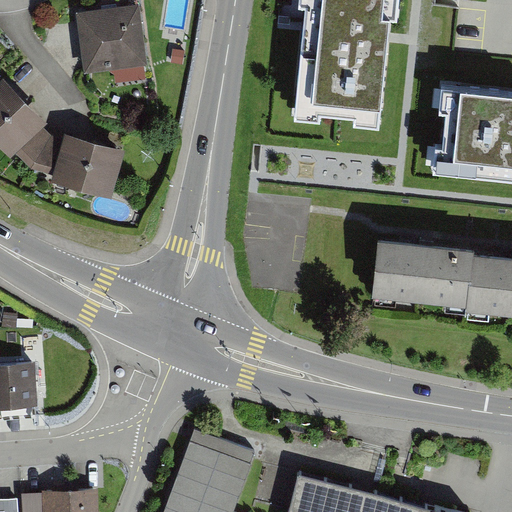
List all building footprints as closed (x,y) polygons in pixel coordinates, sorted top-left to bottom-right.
[(399,0),(298,0),(298,5),(307,6),(298,115),(319,117),(320,112),(357,115),(356,125),(379,127),(387,37),(389,20),(398,21),(399,0)] [(148,63),(140,1),(77,9),(85,71),(148,63)] [(185,51),(173,49),(171,62),(183,64),(185,51)] [(48,116),(4,73),(0,76),(0,141),(11,153),(14,150),(42,122),(48,116)] [(511,91),(443,86),(441,110),(448,111),(445,147),(436,146),(434,172),(511,178),(511,91)] [(52,132),(42,122),(14,150),(32,167),(53,173),(63,135),(52,132)] [(126,143),(65,127),(63,135),(53,173),(51,178),(112,194),(126,143)] [(475,239),(381,228),(374,284),(468,295),(475,243),(475,239)] [(511,246),(475,243),(468,295),(468,301),(511,305),(511,246)] [(33,362),(0,363),(0,404),(35,402),(33,362)] [(195,425),(163,511),(232,511),(256,447),(195,425)] [(289,511),(381,511),(386,493),(299,472),(289,511)] [(44,498),(24,498),(24,511),(99,511),(98,485),(43,487),(44,498)] [(462,511),(386,493),(381,511),(462,511)] [(0,494),(0,511),(19,511),(18,494),(0,494)]
